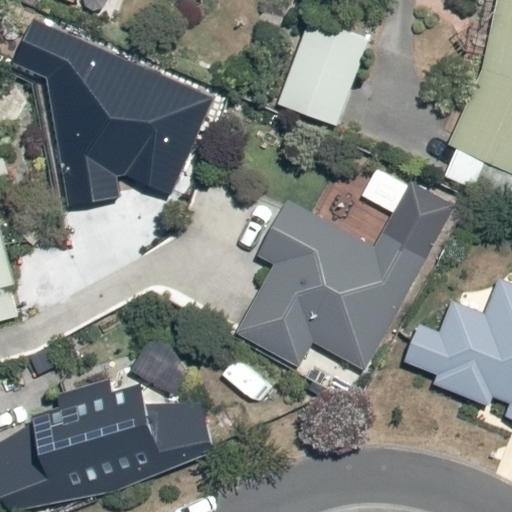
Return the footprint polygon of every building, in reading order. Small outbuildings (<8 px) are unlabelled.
[(511,0),(498,0),(483,74),(450,147),(511,174),(511,0)] [(378,32),(317,7),(280,99),(341,124),(378,32)] [(0,293),(17,289),(0,221),(0,180),(12,178),(0,140),(0,293)] [(375,249),(288,201),(260,261),(275,268),(239,336),(302,371),(317,345),(368,374),(443,236),(395,212),(375,249)] [(437,378),(434,386),(511,418),(511,286),(500,282),(487,317),(453,303),(440,334),(422,327),(407,366),(437,378)] [(36,425),(0,448),(0,497),(8,511),(31,511),(115,494),(216,451),(206,403),(146,407),(144,388),(116,392),(114,382),(59,397),(62,412),(35,418),(36,425)]
